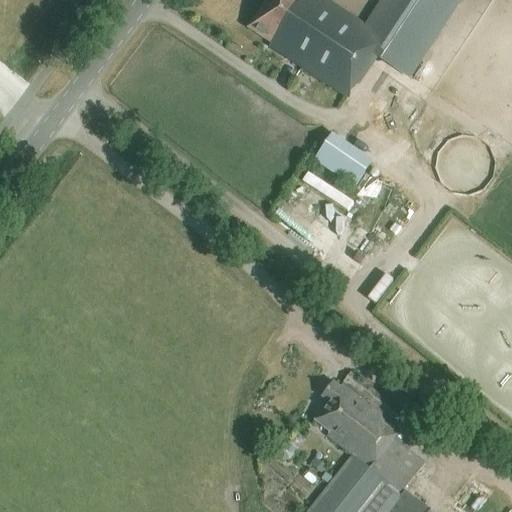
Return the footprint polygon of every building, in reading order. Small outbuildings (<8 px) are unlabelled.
[(410,54),(441,6),(430,0),(385,0),(367,28),(325,0),(268,0),(250,30),(272,44),(269,49),(347,100),(358,84),(360,86),(378,57),(388,64),(399,47),(410,54)] [(314,162),(350,186),(369,157),(333,133),(314,162)] [(309,173),(304,182),(350,211),(355,202),(309,173)] [(351,374),(343,384),(340,388),(333,383),(321,398),(329,403),(315,421),(330,433),(328,436),(354,456),(309,511),(430,511),(403,489),(425,462),(410,450),(418,441),(404,430),(396,424),(404,414),(351,374)] [(309,464),(321,473),(326,466),(315,457),(309,464)]
